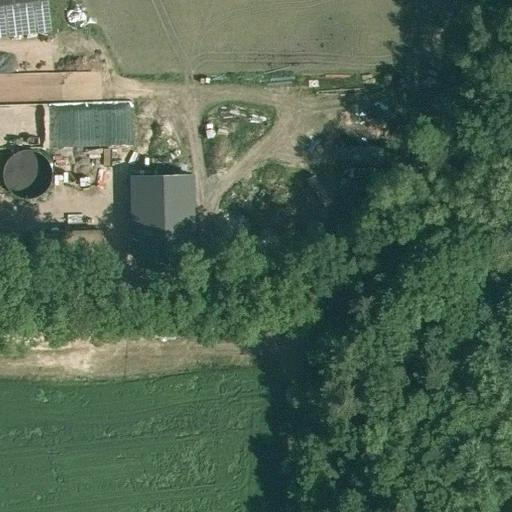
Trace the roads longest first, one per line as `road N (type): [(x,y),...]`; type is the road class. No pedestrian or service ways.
road 1 (unclassified): [(0,285),(376,292)]
road 2 (track): [(376,292),(511,224)]
